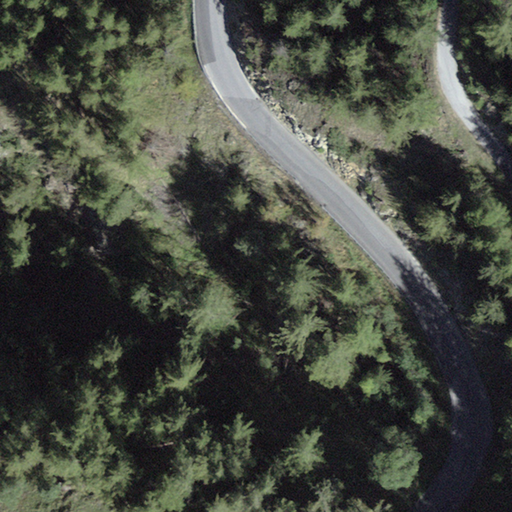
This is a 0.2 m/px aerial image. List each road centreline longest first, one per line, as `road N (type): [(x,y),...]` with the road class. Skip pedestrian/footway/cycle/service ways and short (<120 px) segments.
road 1 (tertiary): [(212,0),(216,44),(234,86),(418,292),(461,371),(469,399),(467,456),(447,496),(427,511)]
road 2 (unclassified): [(511,171),(460,106),(447,75),(450,0)]
